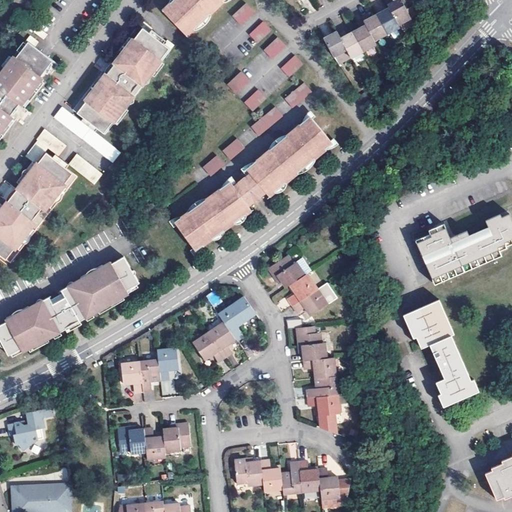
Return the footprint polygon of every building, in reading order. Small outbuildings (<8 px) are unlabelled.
[(174,0),(162,11),(187,37),(226,0),(174,0)] [(398,25),(411,18),(416,15),(412,7),(407,10),(402,2),(400,0),(391,0),(386,3),(389,9),(398,25)] [(246,4),(232,17),(240,25),(253,12),(246,4)] [(377,16),(387,35),(400,28),(398,25),(389,9),(387,10),(377,16)] [(363,19),(365,22),(374,41),(387,35),(377,16),(374,17),(371,19),(369,16),(363,19)] [(411,18),(398,25),(400,28),(402,32),(415,25),(411,18)] [(76,110),(90,120),(100,129),(108,135),(117,123),(128,109),(154,75),(163,63),(176,46),(170,41),(167,45),(166,44),(152,34),(151,33),(155,29),(144,21),(114,60),(104,53),(100,59),(95,65),(105,72),(76,110)] [(374,41),(365,22),(358,26),(359,30),(356,32),(353,33),(363,51),(376,44),(374,41)] [(272,32),(264,24),(251,37),(258,45),(272,32)] [(38,27),(34,32),(44,39),(48,34),(38,27)] [(176,46),(183,37),(173,29),(167,38),(170,41),(176,46)] [(155,31),(152,34),(166,44),(168,41),(155,31)] [(325,40),(334,57),(347,50),(339,36),(337,33),(325,40)] [(345,33),(339,36),(347,50),(351,58),(363,51),(353,33),(351,34),(346,37),(345,33)] [(0,140),(18,118),(25,123),(29,117),(33,111),(26,106),(60,63),(37,46),(40,41),(31,34),(13,57),(6,66),(0,74),(0,140)] [(278,38),(264,51),(271,58),(285,46),(278,38)] [(351,58),(347,50),(334,57),(339,65),(351,58)] [(3,64),(6,66),(13,57),(11,54),(3,64)] [(304,66),(296,58),(282,71),(290,79),(304,66)] [(166,66),(163,63),(154,75),(157,76),(166,66)] [(227,84),(234,92),(248,80),(241,72),(227,84)] [(307,85),(287,101),(293,109),(313,92),(307,85)] [(253,112),(266,100),(259,92),(245,105),(253,112)] [(56,117),(76,133),(84,123),(64,107),(56,117)] [(131,111),(128,109),(117,123),(120,125),(131,111)] [(277,109),(254,128),(260,135),(283,117),(277,109)] [(333,146),(310,117),(247,170),(249,174),(266,194),(269,198),(333,146)] [(100,129),(90,120),(88,123),(98,132),(100,129)] [(93,130),(84,123),(76,133),(85,140),(93,130)] [(66,146),(46,130),(38,140),(59,156),(66,146)] [(123,154),(93,130),(85,140),(114,164),(123,154)] [(239,140),(224,152),(230,160),(245,148),(239,140)] [(38,141),(25,157),(33,163),(37,166),(46,153),(49,150),(38,141)] [(4,207),(0,212),(0,256),(3,259),(11,265),(78,178),(67,170),(54,159),(46,153),(37,166),(21,185),(18,190),(6,181),(2,187),(0,189),(0,196),(8,202),(4,207)] [(94,185),(102,176),(77,155),(70,165),(94,185)] [(57,156),(54,159),(67,170),(70,166),(57,156)] [(218,157),(205,168),(211,175),(224,165),(218,157)] [(33,163),(17,183),(21,185),(37,166),(33,163)] [(249,174),(234,185),(249,207),(266,194),(249,174)] [(252,211),(249,207),(234,185),(231,182),(175,223),(195,252),(252,211)] [(434,280),(501,252),(498,247),(505,244),(505,243),(511,239),(511,219),(509,214),(502,217),(501,214),(486,221),(488,227),(469,235),(467,231),(455,236),(450,238),(445,228),(430,235),(431,237),(418,243),(434,280)] [(144,247),(128,256),(134,266),(150,257),(144,247)] [(501,252),(434,280),(436,284),(502,256),(501,252)] [(290,285),(305,276),(296,264),(294,266),(287,256),(269,268),(275,277),(277,275),(279,278),(282,283),(286,288),(290,285)] [(0,325),(0,337),(9,355),(11,354),(21,349),(23,352),(29,348),(48,338),(53,336),(60,332),(66,329),(65,327),(79,320),(80,321),(86,318),(93,314),(98,311),(120,298),(129,294),(127,290),(136,285),(139,283),(125,258),(113,264),(112,262),(63,290),(65,293),(53,299),(51,296),(7,319),(8,321),(0,325)] [(302,259),(296,264),(305,276),(307,274),(311,272),(302,259)] [(305,276),(290,285),(294,292),(296,294),(288,299),(293,306),(317,290),(307,274),(305,276)] [(138,289),(136,285),(127,290),(129,294),(138,289)] [(327,305),(317,290),(293,306),(298,313),(306,308),(311,316),(327,305)] [(212,307),(221,303),(216,291),(207,295),(212,307)] [(224,323),(236,339),(243,334),(238,327),(256,314),(245,297),(219,315),(224,323)] [(122,302),(120,298),(98,311),(100,314),(122,302)] [(455,335),(440,300),(405,317),(415,340),(418,339),(422,348),(430,345),(443,373),(445,379),(437,382),(442,394),(439,395),(444,407),(480,392),(475,380),(472,382),(452,336),(455,335)] [(301,326),(301,319),(286,320),(287,327),(301,326)] [(81,324),(80,321),(79,320),(65,327),(66,329),(68,332),(75,328),(81,324)] [(224,323),(209,333),(226,358),(233,353),(227,345),(236,339),(224,323)] [(298,335),(299,346),(303,346),(303,349),(304,354),(304,361),(326,359),(325,343),(322,343),(320,333),(314,333),(314,326),(297,328),(298,335)] [(218,363),(226,358),(209,333),(193,343),(205,360),(213,355),(218,363)] [(50,342),(48,338),(29,348),(31,352),(50,342)] [(158,350),(158,360),(161,380),(169,379),(168,370),(178,369),(176,348),(158,350)] [(21,349),(11,354),(13,357),(23,352),(21,349)] [(333,358),(326,359),(304,361),(305,369),(314,369),(315,371),(315,379),(335,377),(333,358)] [(158,360),(140,362),(143,392),(152,391),(151,381),(161,380),(158,360)] [(134,393),(143,392),(140,362),(121,364),(124,384),(133,383),(134,393)] [(335,377),(315,379),(316,386),(316,388),(307,390),(308,398),(338,395),(335,377)] [(64,400),(73,400),(73,389),(65,389),(64,400)] [(144,401),(154,399),(153,391),(143,393),(144,401)] [(340,414),(338,395),(308,398),(309,407),(319,406),(319,416),(335,414),(340,414)] [(52,419),(51,410),(26,415),(29,428),(25,428),(19,426),(8,428),(11,440),(14,439),(16,449),(18,448),(22,454),(33,447),(32,444),(43,442),(44,431),(42,421),(52,419)] [(335,414),(319,416),(320,428),(337,434),(335,414)] [(189,423),(177,425),(178,428),(175,428),(170,429),(164,429),(164,437),(166,452),(181,451),(181,447),(191,446),(189,423)] [(144,430),(137,430),(132,431),(129,431),(129,427),(118,428),(120,452),(130,450),(130,454),(147,453),(144,430)] [(166,452),(164,437),(157,438),(154,438),(153,429),(144,430),(147,453),(147,459),(166,458),(166,457),(166,452)] [(511,456),(502,461),(503,463),(491,469),(492,470),(485,474),(497,500),(504,497),(505,499),(511,495),(511,456)] [(260,462),(254,462),(249,463),(246,463),(246,459),(234,461),(237,483),(247,482),(248,486),(263,484),(260,462)] [(281,474),(280,469),(273,469),(271,470),(270,461),(260,462),(263,484),(264,491),(283,489),(281,474)] [(321,490),(319,470),(311,471),(308,471),(307,461),(299,462),(302,492),(321,490)] [(283,494),(302,492),(299,462),(290,464),(291,473),(281,474),(283,489),(283,494)] [(327,469),(319,470),(321,490),(323,508),(347,505),(352,480),(338,481),(338,477),(331,478),(328,478),(327,469)] [(71,511),(71,482),(56,487),(46,488),(46,489),(44,489),(42,490),(42,487),(29,485),(29,489),(11,490),(11,497),(13,497),(12,506),(12,507),(12,511),(32,511),(42,511),(41,511),(58,511),(64,511),(63,511),(71,511)] [(164,502),(145,504),(145,511),(164,511),(164,506),(164,502)]
